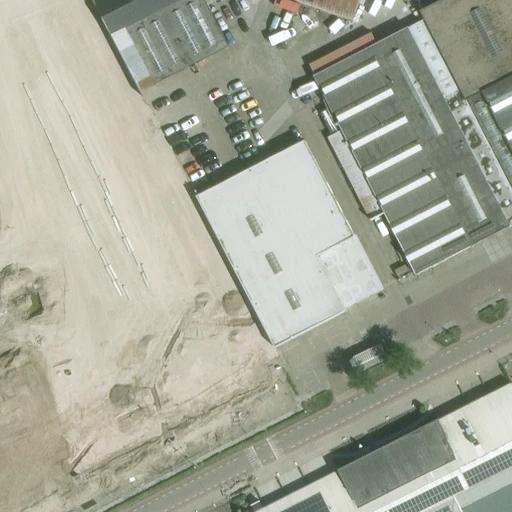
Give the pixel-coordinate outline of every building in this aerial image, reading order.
[(190,0),(95,0),(115,38),(127,32),(164,13),(190,0)] [(191,68),(228,49),(202,0),(190,0),(164,13),(191,68)] [(296,0),(353,20),(360,0),(296,0)] [(511,0),(442,0),(421,11),(511,186),(511,0)] [(155,86),(191,68),(164,13),(127,32),(155,86)] [(511,188),(464,95),(425,21),(409,29),(408,28),(378,44),(371,32),(309,64),(343,130),(328,137),(371,220),(385,212),(417,274),(511,225),(511,188)] [(264,117),(243,133),(257,152),(278,136),(264,117)] [(306,141),(197,197),(272,346),(290,337),(291,340),(347,312),(345,308),(318,250),(354,233),(306,141)] [(0,262),(11,287),(58,267),(73,301),(117,281),(81,200),(62,208),(43,164),(4,181),(5,182),(0,183),(0,262)] [(504,247),(511,242),(511,230),(499,237),(504,247)] [(318,250),(345,308),(381,289),(354,233),(318,250)] [(0,356),(8,363),(0,365),(0,465),(1,465),(22,464),(22,455),(64,438),(70,442),(81,428),(94,439),(89,444),(96,461),(167,432),(152,421),(168,414),(115,416),(121,430),(105,437),(104,412),(125,404),(132,410),(152,386),(169,379),(135,297),(0,352),(0,356)] [(0,330),(0,355),(10,351),(0,330)] [(511,511),(511,385),(511,384),(438,421),(438,420),(338,471),(257,511),(511,511)]
